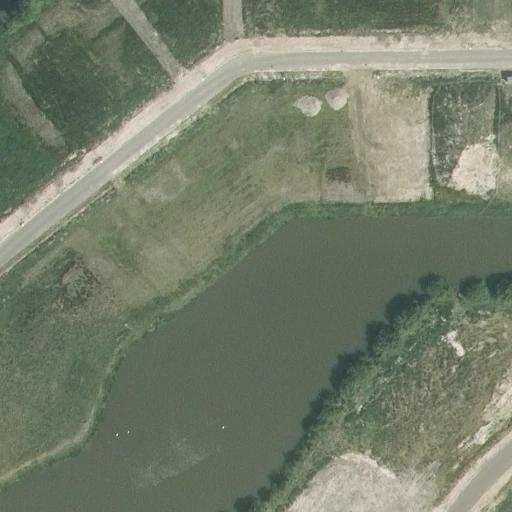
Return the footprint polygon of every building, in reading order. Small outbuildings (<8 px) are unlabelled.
[(93,0),(62,0),(52,9),(66,27),(96,3),(93,0)] [(242,0),(242,16),(257,15),(257,27),(286,27),(285,0),(242,0)] [(96,3),(66,27),(81,45),(111,21),(96,3)] [(81,45),(73,51),(87,69),(95,63),(125,39),(111,21),(81,45)] [(38,39),(29,47),(34,53),(43,46),(38,39)] [(125,39),(95,63),(109,80),(139,57),(125,39)] [(52,57),(43,65),(48,71),(57,63),(52,57)] [(109,80),(105,83),(120,102),(124,99),(154,75),(139,57),(109,80)] [(57,63),(48,71),(53,77),(62,70),(57,63)] [(81,93),(71,100),(76,107),(86,99),(81,93)] [(86,99),(76,107),(81,113),(91,105),(86,99)] [(511,334),(500,319),(475,340),(506,377),(511,371),(511,334)] [(441,350),(420,368),(443,395),(432,404),(463,430),(470,424),(472,427),(482,419),(484,422),(503,405),(451,343),(442,351),(441,350)] [(393,408),(378,427),(415,458),(431,440),(411,423),(421,411),(407,399),(396,411),(393,408)] [(365,448),(355,460),(370,472),(380,460),(400,477),(415,458),(378,427),(362,445),(365,448)] [(321,507),(316,511),(382,511),(355,489),(335,511),(326,511),(322,508),(321,507)]
